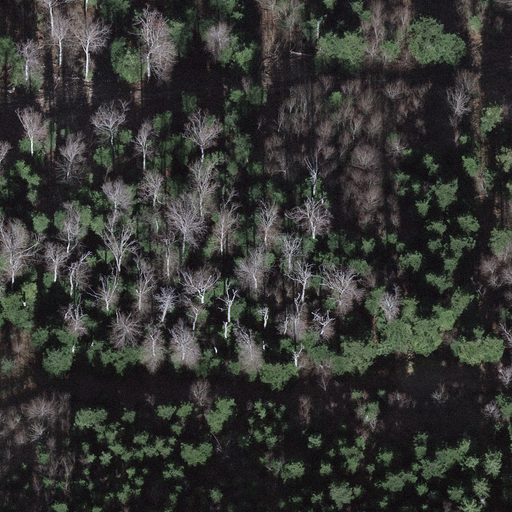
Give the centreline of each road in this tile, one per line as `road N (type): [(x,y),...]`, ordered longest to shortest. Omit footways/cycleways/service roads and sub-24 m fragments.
road 1 (track): [(0,111),(511,65)]
road 2 (track): [(367,384),(511,367)]
